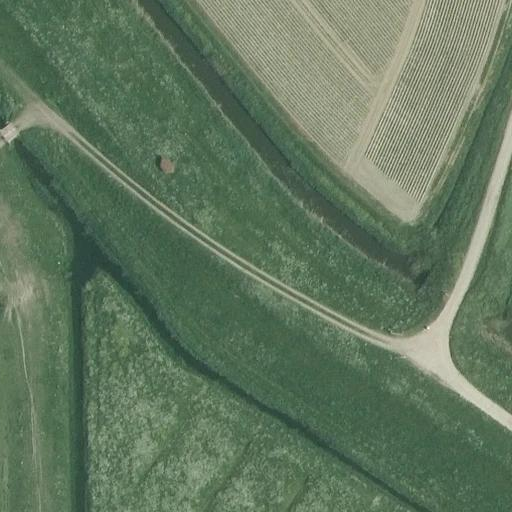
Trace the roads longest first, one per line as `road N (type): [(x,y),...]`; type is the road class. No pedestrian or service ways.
road 1 (track): [(0,39),(43,92),(39,115),(189,237)]
road 2 (track): [(411,351),(267,286),(189,237)]
road 3 (unclassified): [(426,356),(476,249),(511,130)]
